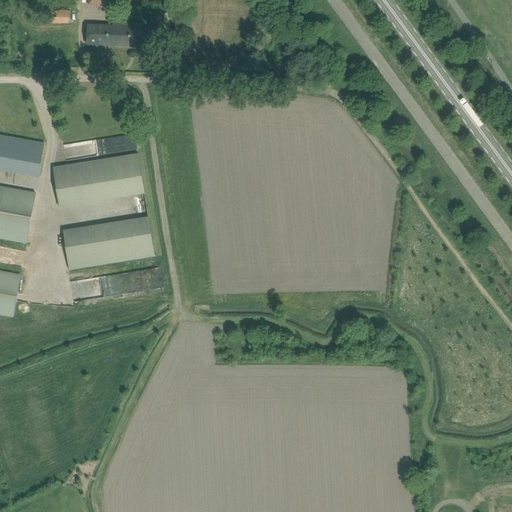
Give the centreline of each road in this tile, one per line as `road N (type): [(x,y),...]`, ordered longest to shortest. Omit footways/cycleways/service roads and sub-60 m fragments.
road 1 (unclassified): [(395,165),(331,91),(142,79)]
road 2 (track): [(142,79),(176,314)]
road 3 (primary): [(511,173),(383,0)]
road 4 (unclassified): [(0,78),(142,79)]
